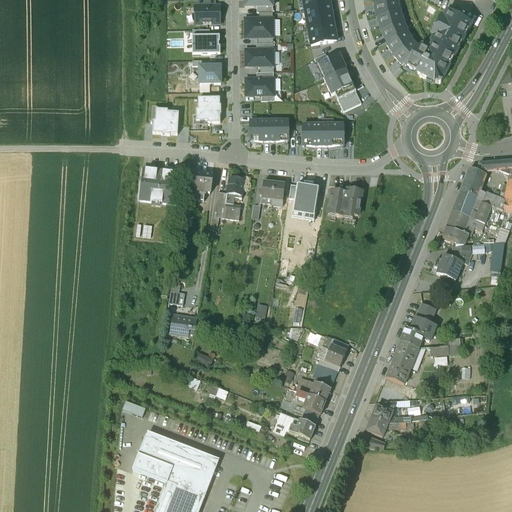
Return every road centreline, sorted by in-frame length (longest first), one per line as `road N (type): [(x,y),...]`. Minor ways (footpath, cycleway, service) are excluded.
road 1 (secondary): [(308,511),(433,195),(433,161)]
road 2 (unclassified): [(188,156),(0,149)]
road 3 (residential): [(408,147),(355,171),(235,162)]
road 4 (residential): [(233,0),(235,162)]
road 5 (track): [(122,151),(123,0)]
road 6 (residential): [(411,121),(372,75),(347,0)]
road 7 (unknown): [(196,294),(219,160)]
